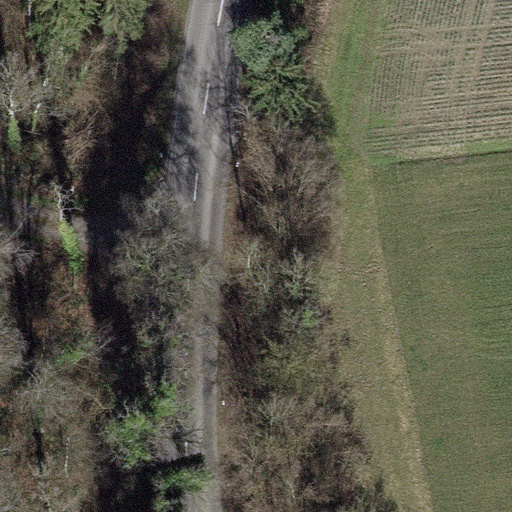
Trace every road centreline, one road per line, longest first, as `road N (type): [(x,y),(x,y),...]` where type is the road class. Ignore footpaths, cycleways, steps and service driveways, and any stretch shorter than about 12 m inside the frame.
road 1 (tertiary): [(234,0),(194,240),(191,459),(201,511)]
road 2 (track): [(0,208),(194,240)]
